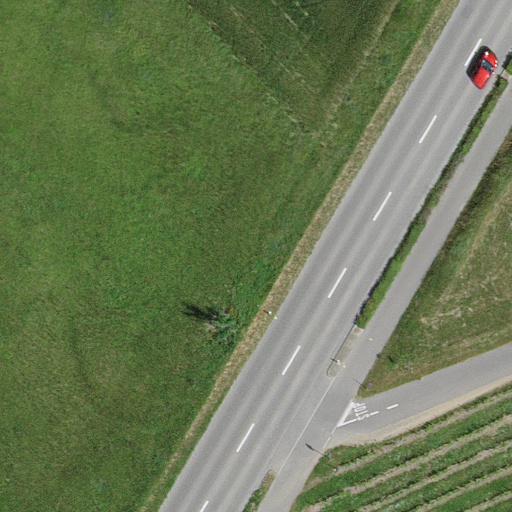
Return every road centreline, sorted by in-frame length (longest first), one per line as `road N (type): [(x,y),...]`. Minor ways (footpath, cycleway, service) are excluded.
road 1 (secondary): [(503,0),(203,511)]
road 2 (track): [(266,405),(342,426),(511,357)]
